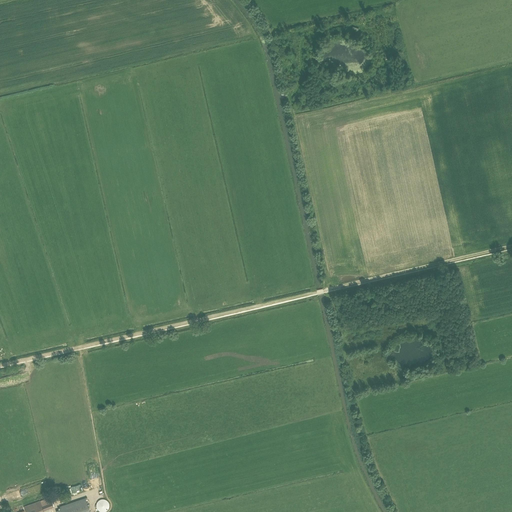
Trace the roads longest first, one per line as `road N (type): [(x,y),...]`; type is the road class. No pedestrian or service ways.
road 1 (track): [(0,364),(327,289)]
road 2 (track): [(327,289),(511,246)]
